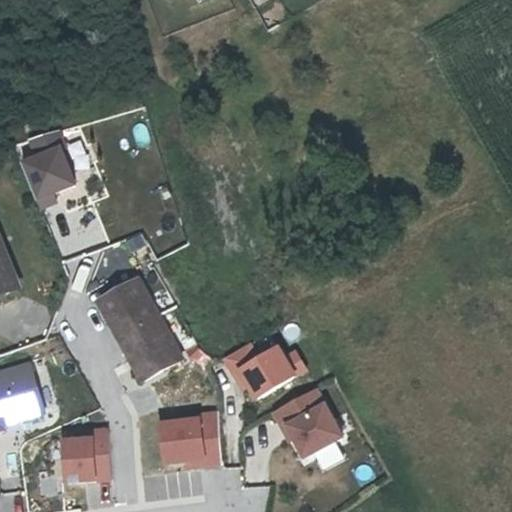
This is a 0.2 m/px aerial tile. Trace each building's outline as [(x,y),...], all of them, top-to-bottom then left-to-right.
[(255,0),(261,9),(275,0),(255,0)] [(114,137),(109,123),(71,137),(75,150),(114,137)] [(22,148),(48,210),(88,193),(62,131),(22,148)] [(0,290),(19,281),(0,237),(0,290)] [(145,289),(106,310),(145,388),(185,367),(145,289)] [(269,425),(317,398),(293,351),(244,379),(269,425)] [(0,425),(45,414),(31,360),(0,367),(0,425)] [(329,392),(317,398),(329,421),(340,416),(329,392)] [(219,415),(151,420),(154,471),(222,466),(219,415)] [(108,428),(56,431),(59,482),(111,480),(108,428)]
